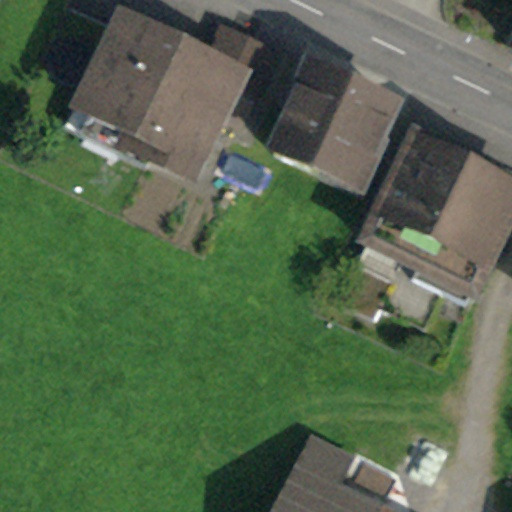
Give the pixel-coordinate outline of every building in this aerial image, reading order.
[(511,36),(503,56),(511,59),(511,36)] [(208,81),(123,41),(81,131),(200,186),(258,62),(224,46),(208,81)] [(392,124),(312,89),(277,169),(356,204),(392,124)] [(467,305),(511,202),(511,196),(422,157),(374,264),(467,305)] [(406,511),(310,465),(287,511),(406,511)]
